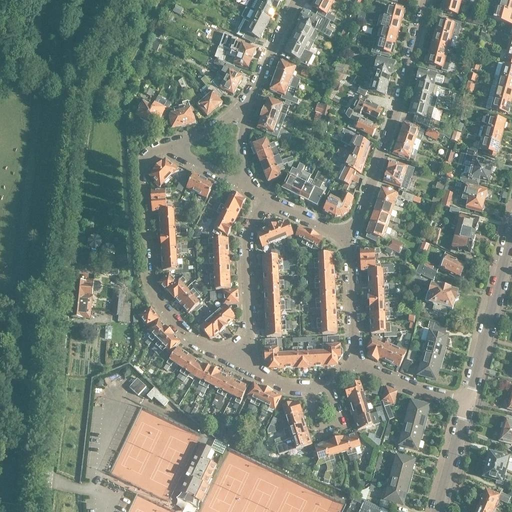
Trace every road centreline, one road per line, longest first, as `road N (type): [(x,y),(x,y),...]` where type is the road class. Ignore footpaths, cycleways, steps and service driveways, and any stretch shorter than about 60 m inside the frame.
road 1 (tertiary): [(31,511),(74,116),(126,0)]
road 2 (residential): [(245,368),(203,345),(163,308),(145,268),(140,166),(166,144)]
road 3 (residential): [(347,234),(399,99),(426,0)]
road 4 (residential): [(245,368),(251,338),(244,234),(260,198)]
road 5 (residential): [(468,407),(511,240)]
road 6 (residential): [(352,366),(347,234)]
road 7 (residential): [(468,407),(352,366)]
